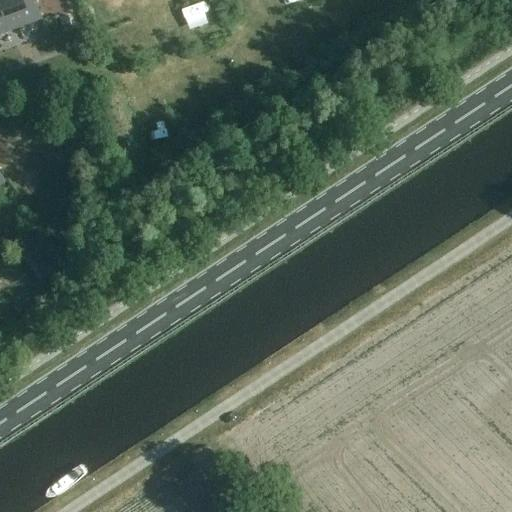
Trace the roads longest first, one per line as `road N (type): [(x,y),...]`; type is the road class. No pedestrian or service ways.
road 1 (primary): [(0,421),(511,83)]
road 2 (unclassified): [(67,511),(511,218)]
